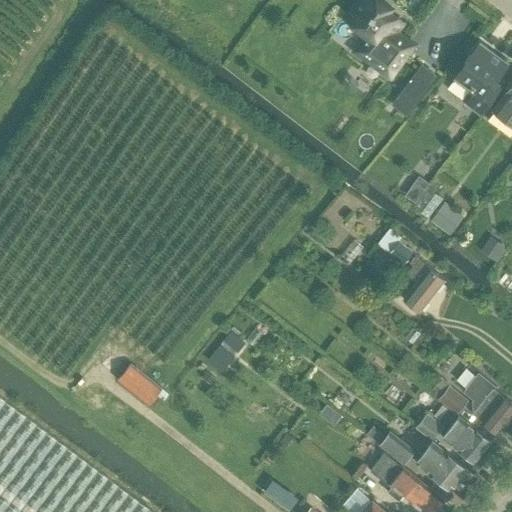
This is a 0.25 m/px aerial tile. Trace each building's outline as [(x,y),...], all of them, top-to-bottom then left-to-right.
[(381,0),(359,0),(346,18),(368,35),(356,50),(390,76),(413,45),(395,32),(402,22),(391,14),(387,11),(390,6),(381,0)] [(492,82),(507,62),(480,42),(456,74),(476,89),(466,102),(481,113),(500,88),(492,82)] [(405,87),(418,97),(434,75),(422,65),(405,87)] [(511,83),(492,110),(511,124),(511,83)] [(414,182),(404,195),(414,202),(424,190),(414,182)] [(419,207),(431,216),(445,197),(433,188),(419,207)] [(449,234),(463,216),(444,202),(430,220),(449,234)] [(403,243),(405,241),(389,228),(377,243),(403,264),(413,251),(403,243)] [(483,247),(498,258),(507,245),(492,234),(483,247)] [(419,310),(446,277),(417,255),(411,263),(414,265),(408,273),(418,281),(404,298),(419,310)] [(222,371),(245,342),(231,331),(208,360),(222,371)] [(163,400),(169,393),(131,362),(117,380),(149,406),(157,396),(163,400)] [(493,387),(496,383),(479,370),(464,390),(474,398),(472,401),(473,409),(474,411),(473,413),(483,420),(498,432),(511,413),(511,402),(503,395),(493,387)] [(440,398),(457,412),(467,398),(451,385),(440,398)] [(155,511),(0,395),(0,511),(155,511)] [(427,412),(416,426),(434,440),(445,427),(427,412)] [(491,440),(466,420),(459,415),(443,435),(474,460),(491,440)] [(390,431),(386,436),(372,426),(366,433),(404,463),(414,450),(390,431)] [(446,450),(445,450),(433,440),(417,460),(429,470),(429,471),(451,489),(468,468),(446,450)] [(426,511),(431,511),(443,498),(385,450),(371,468),(392,485),(388,491),(399,500),(404,494),(426,511)] [(292,507),(300,496),(274,477),(265,489),(292,507)] [(388,511),(373,499),(361,511),(388,511)]
